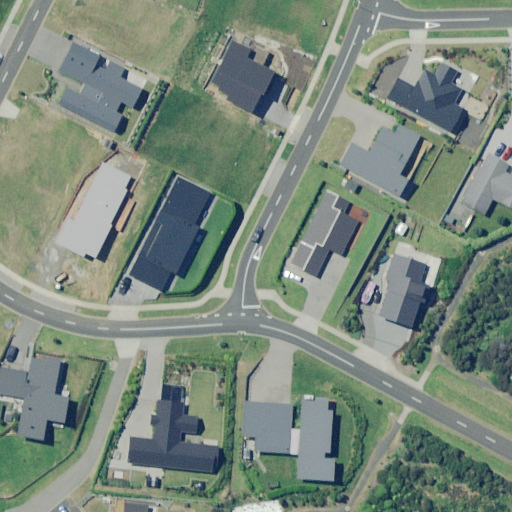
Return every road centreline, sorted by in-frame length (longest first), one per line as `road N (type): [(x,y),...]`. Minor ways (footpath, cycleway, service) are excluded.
road 1 (residential): [(364,8),(252,251),(241,324)]
road 2 (residential): [(511,451),(327,350),(241,324)]
road 3 (residential): [(241,324),(115,329),(34,311),(0,291)]
road 4 (residential): [(364,8),(405,18),(511,17)]
